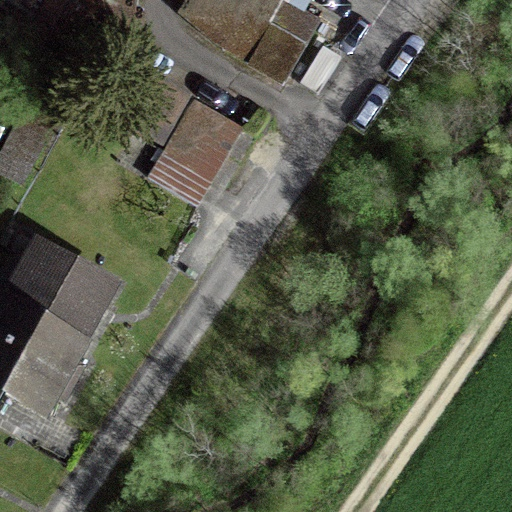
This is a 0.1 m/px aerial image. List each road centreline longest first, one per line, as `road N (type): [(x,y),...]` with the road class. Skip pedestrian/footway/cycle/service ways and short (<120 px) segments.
road 1 (track): [(78,511),(412,0)]
road 2 (track): [(511,287),(354,511)]
